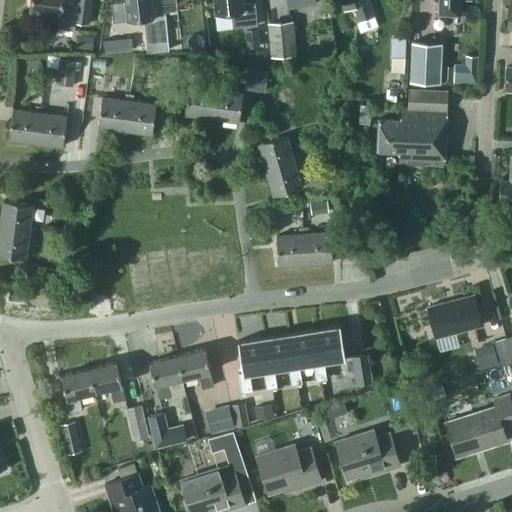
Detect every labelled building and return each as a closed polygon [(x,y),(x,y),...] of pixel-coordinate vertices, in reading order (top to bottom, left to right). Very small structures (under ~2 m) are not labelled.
[(32,0),(31,10),(60,14),(58,27),(75,29),(76,22),(89,24),(92,0),(32,0)] [(126,0),(112,2),(114,22),(128,20),(126,0)] [(144,18),(148,52),(170,50),(166,11),(154,13),(152,0),(125,0),(126,0),(128,20),(144,18)] [(256,2),(244,3),(243,0),(214,0),(216,13),(232,11),(234,27),(258,25),(256,2)] [(351,0),(340,0),(344,12),(355,8),(351,0)] [(351,0),(355,8),(359,22),(375,16),(376,16),(370,0),(351,0)] [(435,0),(435,1),(441,1),(440,14),(459,15),(459,0),(435,0)] [(358,23),(361,33),(379,26),(375,16),(359,22),(358,23)] [(299,53),(296,20),(269,22),(272,56),(299,53)] [(261,46),(260,29),(246,30),(247,47),(261,46)] [(76,47),(92,50),(94,36),(78,34),(76,47)] [(392,37),(391,56),(393,56),(406,57),(407,37),(392,37)] [(118,53),(117,39),(104,40),(106,54),(118,53)] [(439,80),(442,40),(414,39),(411,78),(439,80)] [(42,60),(30,58),(29,67),(41,68),(42,60)] [(56,84),(73,86),(77,61),(60,59),(56,84)] [(269,70),(249,67),(246,88),(265,92),(269,70)] [(455,70),(454,81),(466,82),(466,70),(455,70)] [(443,71),(443,80),(454,80),(454,72),(443,71)] [(212,118),(217,88),(189,84),(185,114),(212,118)] [(278,93),(287,106),(298,99),(289,86),(278,93)] [(240,122),(244,92),(217,88),(212,118),(240,122)] [(386,100),(397,101),(397,89),(387,88),(386,100)] [(449,91),(409,89),(409,107),(402,107),(401,119),(379,118),(378,150),(400,151),(399,163),(445,166),(449,91)] [(126,130),(130,100),(103,97),(99,127),(126,130)] [(153,134),(157,104),(130,100),(126,130),(153,134)] [(361,105),(360,124),(371,125),(372,106),(361,105)] [(37,142),(40,112),(13,109),(9,139),(37,142)] [(64,146),(68,116),(40,112),(37,142),(64,146)] [(266,170),(295,161),(288,135),(259,143),(266,170)] [(501,199),(511,199),(511,152),(511,153),(511,180),(502,180),(501,199)] [(452,174),(474,175),(475,155),(453,154),(452,174)] [(274,196),(303,188),(295,161),(266,170),(274,196)] [(328,200),(310,202),(312,215),(330,213),(328,200)] [(30,232),(34,204),(4,201),(0,228),(30,232)] [(302,206),(290,206),(291,215),(302,215),(302,206)] [(0,255),(27,259),(30,232),(0,228),(0,230),(0,255)] [(306,264),(334,262),(332,232),(304,233),(306,264)] [(279,265),(306,264),(304,233),(277,235),(279,265)] [(45,258),(57,259),(59,245),(47,244),(45,258)] [(483,325),(475,294),(428,306),(436,337),(437,337),(456,332),(483,325)] [(320,363),(314,363),(317,380),(328,379),(325,362),(346,358),(341,324),(315,328),(320,363)] [(295,366),(290,367),(292,384),(303,383),(300,366),(314,363),(320,363),(315,328),(290,332),(295,366)] [(270,370),(265,371),(267,388),(278,387),(275,370),(290,367),(295,366),(290,332),(265,336),(270,370)] [(456,332),(437,337),(441,352),(460,347),(456,332)] [(265,336),(238,341),(243,372),(239,373),(242,392),(253,390),(250,374),(265,371),(270,370),(265,336)] [(503,366),(511,362),(511,356),(506,338),(495,341),(503,366)] [(487,364),(480,366),(482,370),(500,365),(494,344),(482,347),(487,364)] [(215,385),(211,371),(212,371),(206,348),(178,355),(184,377),(200,374),(203,388),(215,385)] [(351,357),(356,385),(374,382),(369,353),(351,357)] [(168,381),(184,377),(178,355),(151,361),(156,384),(157,384),(160,398),(172,396),(168,381)] [(126,398),(123,384),(118,361),(90,368),(95,391),(111,387),(115,401),(126,398)] [(80,395),(95,391),(90,368),(62,375),(68,398),(68,397),(72,412),(83,409),(80,395)] [(511,425),(511,400),(510,394),(494,399),(496,406),(447,421),(457,456),(508,440),(504,427),(511,425)] [(169,402),(171,414),(189,411),(187,399),(169,402)] [(250,424),(245,402),(232,404),(237,426),(250,424)] [(150,437),(142,404),(126,408),(134,441),(150,437)] [(206,410),(212,433),(236,427),(230,404),(206,410)] [(272,404),(257,407),(259,419),(274,417),(272,404)] [(165,412),(148,416),(156,448),(188,440),(184,424),(168,428),(165,412)] [(396,432),(416,425),(414,417),(393,424),(396,432)] [(61,424),(68,454),(82,451),(75,421),(61,424)] [(377,437),(374,429),(337,441),(348,478),(373,470),(374,473),(401,465),(391,433),(377,437)] [(246,468),(234,430),(208,439),(213,452),(225,449),(229,464),(181,480),(191,511),(207,511),(218,509),(218,511),(219,511),(246,504),(236,471),(246,468)] [(298,452),(295,443),(257,455),(269,493),(294,485),(295,488),(322,480),(312,447),(298,452)] [(135,462),(118,468),(122,478),(138,473),(135,462)] [(159,511),(151,484),(143,487),(138,473),(122,478),(106,483),(115,511),(118,509),(119,511),(159,511)]
